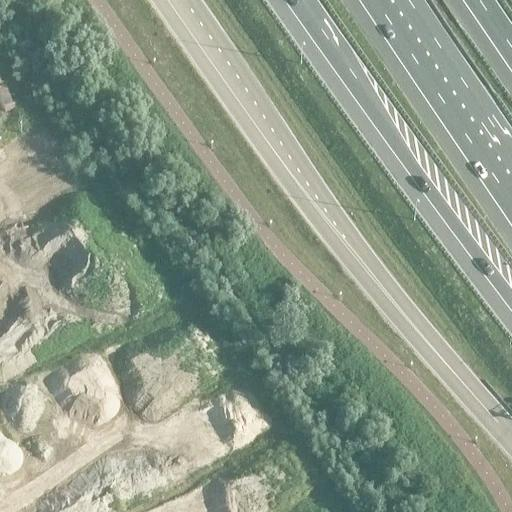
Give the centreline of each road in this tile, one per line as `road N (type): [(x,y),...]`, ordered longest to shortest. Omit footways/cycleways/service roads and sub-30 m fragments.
road 1 (motorway): [(298,0),(511,300)]
road 2 (motorway): [(374,0),(511,203)]
